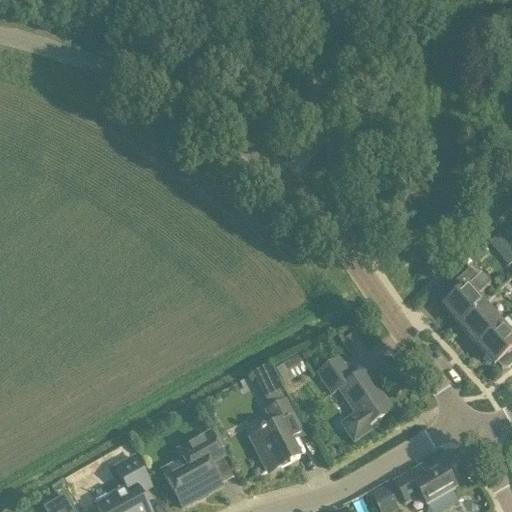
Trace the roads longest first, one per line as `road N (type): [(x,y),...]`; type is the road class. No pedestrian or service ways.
road 1 (unclassified): [(466,426),(377,288),(282,176),(163,90),(32,44)]
road 2 (residential): [(268,511),(341,489),(435,434),(466,426)]
